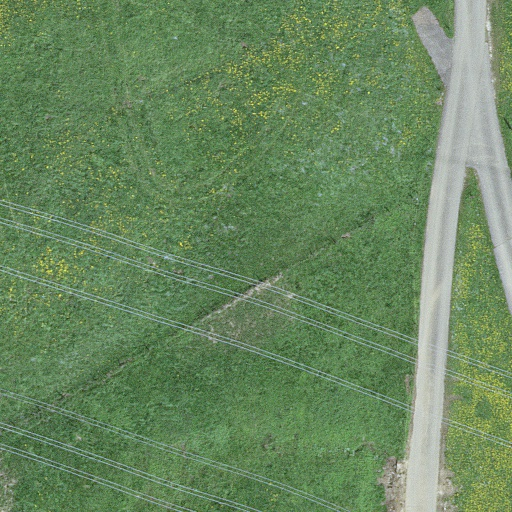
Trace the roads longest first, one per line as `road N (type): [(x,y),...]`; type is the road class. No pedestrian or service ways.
road 1 (residential): [(419,511),(471,0)]
road 2 (track): [(511,252),(464,78)]
